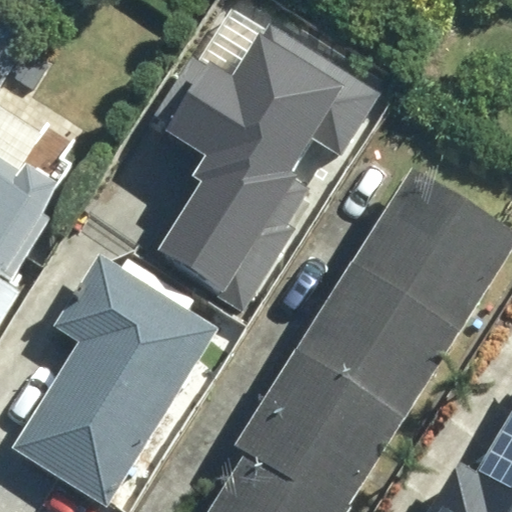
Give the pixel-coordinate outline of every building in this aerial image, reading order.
[(267,52),(219,23),(118,191),(166,221),(267,52)] [(0,89),(23,51),(0,37),(0,89)] [(0,329),(15,304),(0,295),(0,283),(51,194),(17,175),(12,183),(0,175),(0,329)] [(354,511),(505,250),(398,188),(211,511),(354,511)] [(123,270),(115,282),(99,271),(54,342),(74,354),(7,458),(90,511),(103,511),(212,344),(184,326),(191,314),(123,270)] [(511,511),(511,419),(470,493),(447,480),(428,511),(511,511)]
